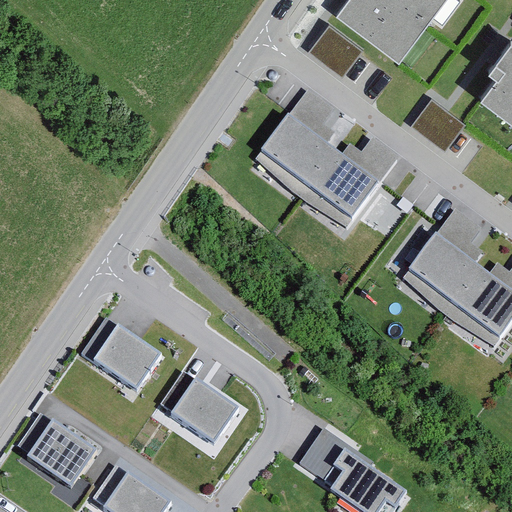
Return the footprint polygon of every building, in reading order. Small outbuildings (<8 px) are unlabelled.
[(349,0),(339,15),(399,60),(445,0),(349,0)] [(344,71),(364,45),(332,20),(311,46),(344,71)] [(511,50),(480,93),(511,117),(511,50)] [(447,144),(466,117),(432,94),(413,121),(447,144)] [(288,115),(259,153),(351,223),(380,186),(288,115)] [(511,296),(435,238),(408,274),(501,344),(511,329),(511,296)] [(106,320),(80,358),(133,394),(159,357),(106,320)] [(193,380),(166,419),(215,453),(242,414),(193,380)] [(48,423),(23,457),(69,488),(93,454),(48,423)] [(319,432),(296,463),(360,511),(398,511),(409,499),(319,432)] [(122,472),(98,507),(105,511),(159,511),(166,502),(122,472)]
